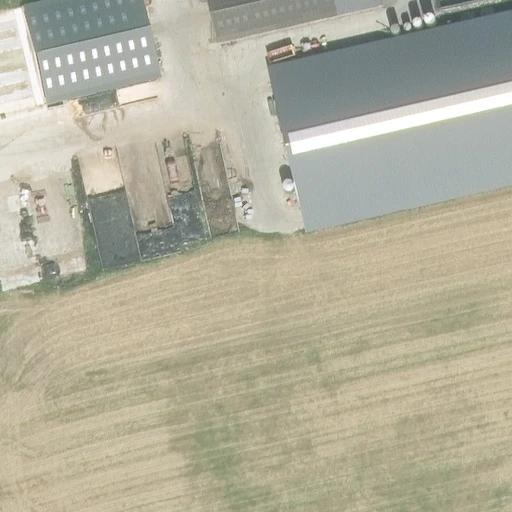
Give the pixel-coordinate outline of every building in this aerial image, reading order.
[(0,115),(159,78),(140,0),(55,0),(0,13),(0,115)] [(207,0),(217,43),(381,5),(380,0),(207,0)] [(471,8),(469,0),(437,0),(440,14),(471,8)] [(511,18),(456,32),(271,75),(281,119),(295,181),(306,231),(492,188),(511,183),(511,18)] [(83,181),(103,270),(141,262),(122,173),(83,181)]
